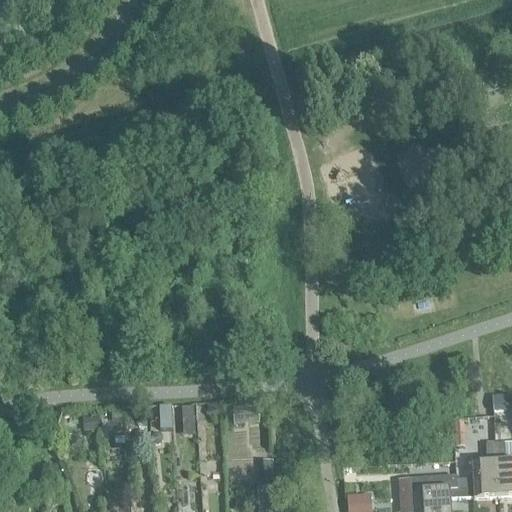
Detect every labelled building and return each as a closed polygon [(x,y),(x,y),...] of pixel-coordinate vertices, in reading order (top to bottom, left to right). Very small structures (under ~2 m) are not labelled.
[(500,399),(491,399),(492,414),(501,414),(500,399)] [(216,405),(206,406),(206,415),(212,419),(217,414),(216,405)] [(171,408),(156,409),(157,432),(172,431),(171,408)] [(193,409),(180,410),(181,422),(193,422),(193,409)] [(98,421),(82,421),(82,433),(98,432),(98,421)] [(123,436),(122,421),(111,422),(112,436),(123,436)] [(462,424),(452,425),(453,449),(463,448),(462,424)] [(129,436),(126,445),(131,454),(140,458),(149,453),(152,444),(148,435),(138,431),(129,436)] [(123,438),(113,438),(113,446),(123,445),(123,438)] [(448,482),(449,492),(449,493),(458,492),(472,491),(473,500),(472,501),(472,503),(497,501),(494,446),(485,447),(486,466),(470,467),(471,481),(448,482)] [(503,446),(494,446),(497,501),(511,500),(511,463),(504,464),(503,446)] [(272,463),(259,464),(260,482),(273,481),(272,463)] [(256,511),(274,511),(273,486),(255,487),(256,511)] [(409,494),(410,511),(450,511),(449,502),(472,501),(473,500),(472,491),(458,492),(449,493),(449,492),(409,494)] [(370,511),(370,496),(345,498),(346,511),(370,511)]
